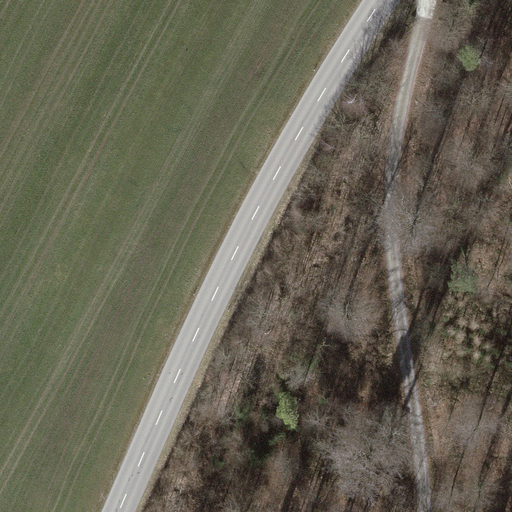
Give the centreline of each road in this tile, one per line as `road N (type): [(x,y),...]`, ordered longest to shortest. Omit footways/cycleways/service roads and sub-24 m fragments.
road 1 (tertiary): [(121,511),(254,223),(388,0)]
road 2 (track): [(430,0),(404,95),(397,258),(425,511)]
